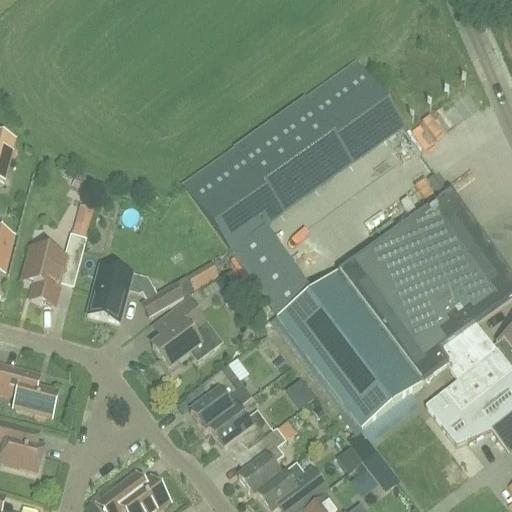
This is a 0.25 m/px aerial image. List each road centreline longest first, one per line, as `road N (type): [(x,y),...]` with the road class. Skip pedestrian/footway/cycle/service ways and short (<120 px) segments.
road 1 (residential): [(142,422),(102,364),(0,332)]
road 2 (unclassified): [(511,120),(456,0)]
road 3 (residential): [(66,511),(76,471),(142,422)]
road 4 (residential): [(224,511),(142,422)]
